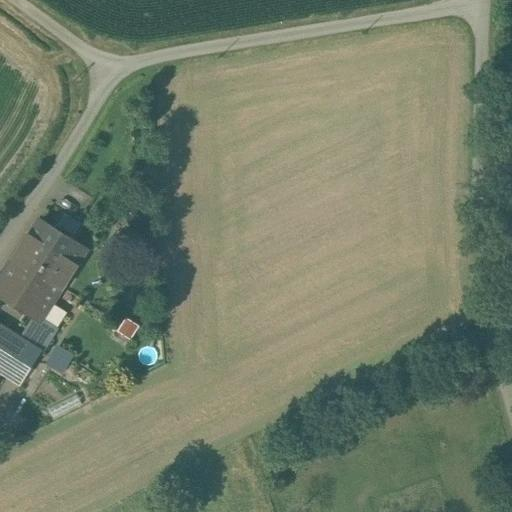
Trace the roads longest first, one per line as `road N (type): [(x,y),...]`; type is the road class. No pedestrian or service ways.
road 1 (residential): [(511,406),(494,344),(481,243),(483,2)]
road 2 (unclassified): [(483,2),(172,54),(114,74)]
road 3 (unclassified): [(114,74),(0,240)]
road 4 (unclassified): [(17,0),(114,74)]
